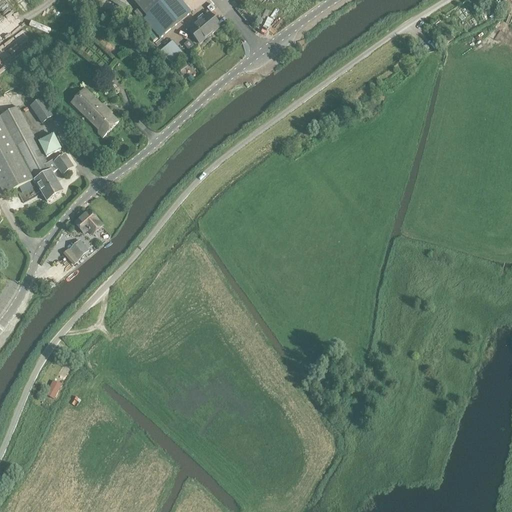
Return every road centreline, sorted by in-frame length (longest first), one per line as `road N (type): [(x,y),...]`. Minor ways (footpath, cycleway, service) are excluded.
road 1 (unclassified): [(0,456),(50,348),(198,181),(449,0)]
road 2 (tertiary): [(336,0),(234,72),(78,205),(39,253),(0,329)]
